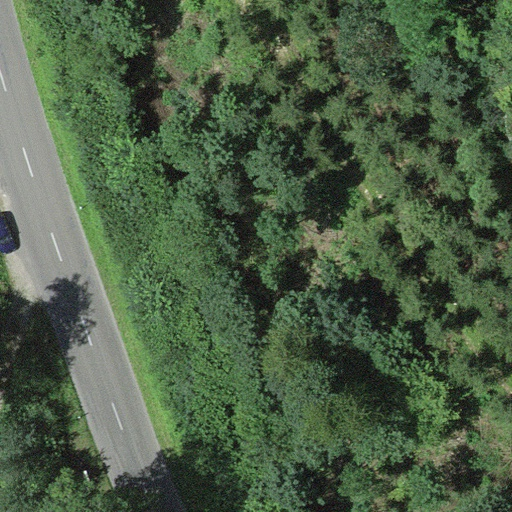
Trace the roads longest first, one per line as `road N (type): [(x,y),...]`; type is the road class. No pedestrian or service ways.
road 1 (tertiary): [(0,62),(32,192),(159,511)]
road 2 (track): [(240,0),(439,281),(511,363)]
road 3 (track): [(0,378),(20,287),(55,255)]
